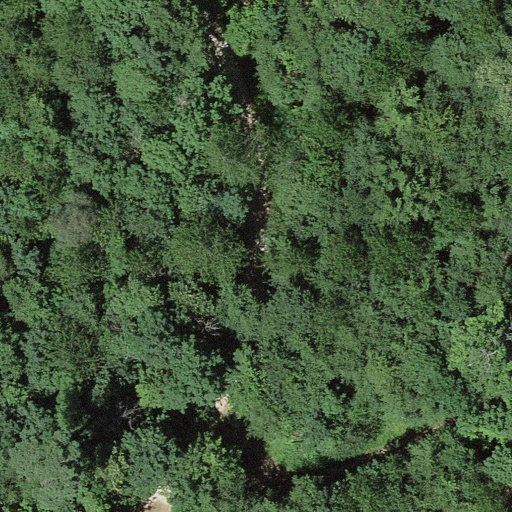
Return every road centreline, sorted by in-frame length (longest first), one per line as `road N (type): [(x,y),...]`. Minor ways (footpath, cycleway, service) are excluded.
road 1 (track): [(152,511),(208,432),(249,338),(267,224),(254,119),(187,0)]
road 2 (track): [(511,412),(256,511)]
